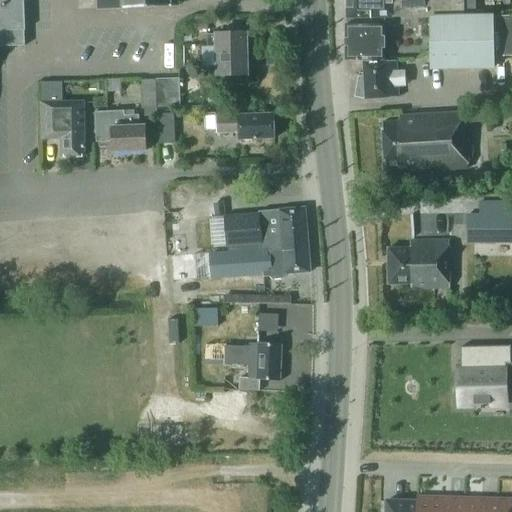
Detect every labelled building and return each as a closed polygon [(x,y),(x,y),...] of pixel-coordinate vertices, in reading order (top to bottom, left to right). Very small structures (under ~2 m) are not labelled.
[(0,0),(0,44),(23,44),(23,28),(24,28),(23,0),(0,0)] [(98,0),(99,8),(179,5),(178,0),(98,0)] [(345,0),(345,18),(400,18),(400,19),(429,19),(463,19),(463,18),(463,11),(463,0),(345,0)] [(463,0),(463,11),(474,11),(473,0),(463,0)] [(208,18),(193,18),(194,30),(208,29),(208,18)] [(493,69),(493,58),(511,58),(511,18),(493,18),(463,18),(463,19),(429,19),(430,70),(493,69)] [(356,95),(364,97),(364,100),(397,97),(396,86),(403,85),(402,72),(395,72),(395,61),(384,61),(384,24),(346,24),(345,24),(345,60),(362,61),(363,76),(353,74),(353,76),(359,77),(356,95)] [(247,73),(246,31),(208,32),(208,46),(216,46),(216,74),(247,73)] [(182,106),(182,77),(158,78),(158,106),(182,106)] [(86,157),(86,102),(43,102),(43,138),(63,138),(63,157),(86,157)] [(486,109),(470,110),(471,123),(487,122),(486,109)] [(114,152),(147,150),(146,125),(140,125),(139,114),(125,115),(125,110),(95,112),(97,142),(113,142),(114,152)] [(174,113),(158,114),(159,144),(175,143),(174,113)] [(463,113),(399,117),(399,123),(381,124),(384,170),(406,168),(406,173),(467,169),(463,113)] [(217,116),(217,133),(239,133),(239,138),(274,137),(273,115),(217,116)] [(480,216),(480,242),(495,243),(495,236),(511,236),(511,202),(480,202),(480,216)] [(224,203),(214,204),(215,218),(225,217),(224,203)] [(225,217),(227,247),(261,244),(261,250),(171,257),(173,282),(197,280),(197,281),(271,275),(274,279),(282,278),(286,273),(287,273),(310,272),(304,207),(259,211),(260,218),(253,218),(253,215),(225,217)] [(448,242),(410,242),(410,249),(387,249),(387,284),(410,284),(410,289),(448,289),(448,242)] [(217,308),(196,309),(197,327),(218,326),(217,308)] [(260,379),(279,379),(280,344),(249,343),(248,378),(241,377),(239,389),(259,390),(260,379)] [(463,370),(457,371),(458,397),(458,407),(507,406),(506,396),(506,363),(511,363),(511,346),(460,347),(460,364),(463,364),(463,370)] [(227,364),(241,364),(242,348),(227,347),(227,364)] [(200,453),(201,425),(176,425),(176,453),(200,453)] [(511,511),(511,499),(417,497),(417,502),(386,501),(386,511),(511,511)]
